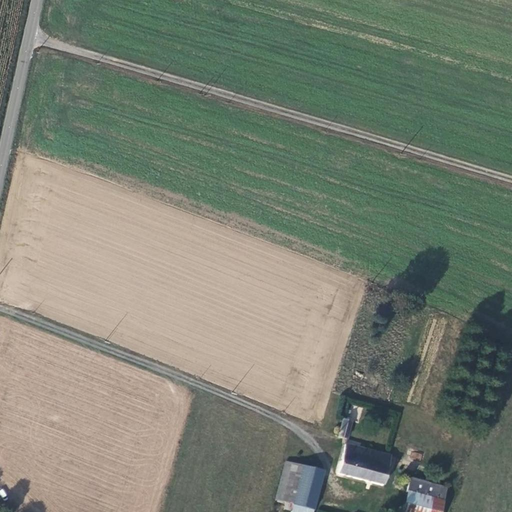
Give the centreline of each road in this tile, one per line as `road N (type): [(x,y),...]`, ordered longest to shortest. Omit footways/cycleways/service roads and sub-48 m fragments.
road 1 (unclassified): [(32,37),(511,179)]
road 2 (tertiary): [(0,177),(32,37)]
